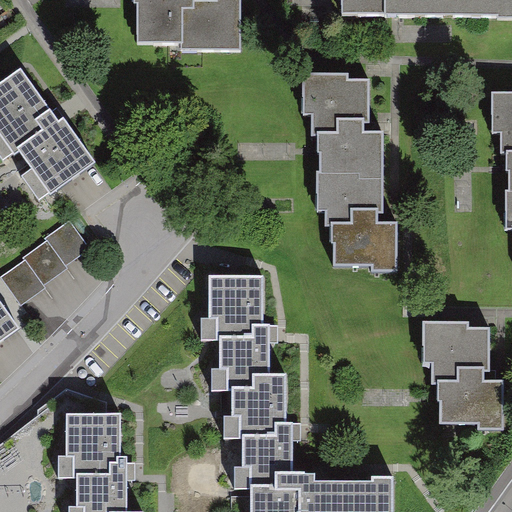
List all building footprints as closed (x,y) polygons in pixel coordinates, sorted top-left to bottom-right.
[(142,0),(141,48),(247,49),(247,0),(142,0)] [(458,21),(458,0),(345,0),(346,20),(458,21)] [(511,0),(458,0),(458,21),(511,22),(511,0)] [(314,118),(315,173),(384,171),(383,138),(370,138),(368,79),(304,80),(305,118),(314,118)] [(21,84),(0,98),(0,146),(14,167),(19,164),(24,172),(51,209),(94,178),(63,134),(59,137),(51,126),(21,84)] [(511,133),(511,169),(511,94),(501,94),(502,133),(511,133)] [(327,212),(328,262),(398,260),(397,231),(384,231),(384,171),(315,173),(318,212),(327,212)] [(95,250),(71,220),(0,276),(0,278),(22,307),(95,250)] [(269,277),(215,276),(214,342),(225,342),(225,389),(242,389),(241,435),(251,435),(250,485),(260,485),(259,511),(406,511),(408,474),(299,472),(300,431),(300,425),(292,424),(293,377),(277,376),(278,333),(278,327),(269,327),(269,277)] [(0,301),(0,343),(20,329),(0,301)] [(496,324),(434,325),(434,364),(444,364),(445,427),(511,426),(511,381),(497,382),(496,324)] [(130,416),(74,414),(72,481),(79,481),(84,481),(83,511),(135,511),(137,473),(137,465),(129,465),(130,416)]
